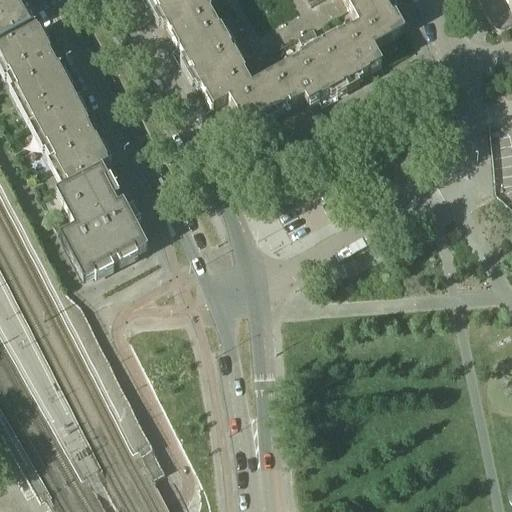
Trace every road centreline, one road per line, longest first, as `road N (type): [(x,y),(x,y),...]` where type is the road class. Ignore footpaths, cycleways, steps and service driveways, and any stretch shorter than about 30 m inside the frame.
road 1 (residential): [(253,292),(452,183),(462,148),(458,96),(431,0)]
road 2 (residential): [(53,0),(215,299)]
road 3 (residential): [(253,292),(228,211),(113,0)]
road 4 (residential): [(267,511),(253,292)]
road 5 (residential): [(215,299),(257,511)]
